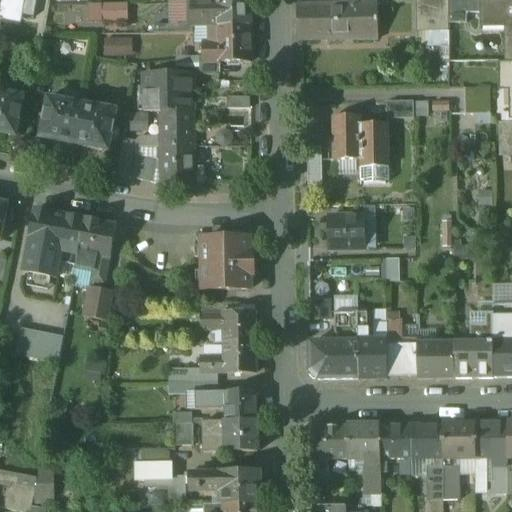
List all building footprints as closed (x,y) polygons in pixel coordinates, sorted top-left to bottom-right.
[(449,0),(416,0),(416,34),(449,34),(449,25),(449,1),(449,0)] [(481,1),(449,1),(449,25),(467,25),(467,15),(481,15),(481,1)] [(511,1),(481,1),(481,15),(481,23),(511,23),(511,64),(511,63),(511,1)] [(213,4),(191,4),(191,26),(178,26),(178,36),(193,35),(193,29),(219,29),(218,5),(216,5),(213,5),(213,4)] [(250,27),(250,4),(218,5),(219,29),(250,27)] [(377,5),(298,7),(299,43),(378,40),(377,5)] [(126,6),(102,6),(103,23),(127,23),(126,6)] [(219,29),(219,47),(204,47),(204,59),(204,64),(219,64),(250,63),(250,27),(219,29)] [(108,39),(107,57),(128,57),(128,40),(108,39)] [(58,45),(46,43),(44,55),(56,57),(58,45)] [(199,59),(177,59),(177,69),(199,69),(199,59)] [(219,64),(204,64),(204,59),(199,59),(199,69),(200,76),(219,77),(219,64)] [(511,63),(511,64),(503,64),(503,84),(511,84),(511,114),(502,114),(502,124),(511,124),(511,63)] [(194,76),(144,76),(143,82),(144,114),(161,114),(194,113),(195,113),(194,76)] [(491,90),(465,89),(465,115),(491,115),(491,90)] [(23,97),(0,93),(0,134),(16,137),(23,97)] [(250,98),(227,99),(227,110),(250,110),(250,98)] [(83,105),(49,99),(41,138),(75,145),(83,105)] [(417,117),(431,117),(432,102),(417,102),(417,117)] [(414,120),(414,104),(387,104),(387,121),(414,120)] [(117,112),(83,105),(75,145),(109,152),(117,112)] [(194,113),(161,114),(161,144),(162,150),(194,149),(194,113)] [(361,118),(333,119),(333,163),(361,162),(361,118)] [(389,170),(389,126),(361,127),(361,118),(361,162),(361,170),(389,170)] [(511,124),(502,124),(502,153),(511,153),(511,124)] [(227,133),(225,133),(223,133),(221,134),(220,135),(218,136),(218,138),(217,140),(218,142),(219,144),(220,145),(221,146),(223,147),(225,147),(228,146),(230,145),(231,143),(232,142),(232,140),(232,138),(231,136),(229,135),(227,133)] [(161,144),(143,140),(139,141),(137,145),(136,149),(162,150),(161,144)] [(194,149),(162,150),(162,187),(195,186),(195,149),(194,149)] [(322,149),(308,149),(309,187),(322,187),(322,149)] [(158,164),(134,158),(130,180),(153,185),(158,164)] [(389,183),(389,170),(361,170),(362,183),(365,183),(365,186),(386,186),(386,183),(389,183)] [(9,206),(0,204),(0,242),(3,243),(9,206)] [(86,221),(35,211),(23,274),(58,281),(61,264),(77,268),(79,256),(86,221)] [(365,219),(329,219),(329,252),(365,251),(365,246),(365,219)] [(376,219),(365,219),(365,246),(376,245),(376,219)] [(117,227),(86,221),(79,256),(96,259),(110,261),(111,261),(117,227)] [(250,256),(249,241),(203,242),(203,293),(250,292),(250,278),(254,278),(254,256),(250,256)] [(453,262),(453,251),(435,251),(435,263),(453,262)] [(96,259),(79,256),(77,268),(94,272),(96,259)] [(110,261),(96,259),(94,272),(92,282),(105,285),(110,261)] [(387,282),(403,282),(402,259),(386,260),(387,282)] [(431,318),(430,286),(416,286),(417,318),(431,318)] [(507,296),(500,296),(500,288),(494,288),(494,299),(494,307),(507,307),(507,296)] [(113,297),(90,292),(85,321),(108,325),(113,297)] [(494,299),(476,299),(477,318),(494,318),(494,307),(494,299)] [(328,303),(312,303),(312,302),(310,302),(310,304),(311,304),(311,318),(310,318),(310,320),(312,320),(312,319),(325,319),(325,321),(324,321),(324,322),(326,322),(329,322),(331,322),(330,321),(329,321),(325,321),(325,315),(330,315),(325,315),(325,303),(328,303),(328,304),(330,304),(330,302),(328,302),(328,303)] [(340,345),(311,346),(311,374),(319,382),(359,381),(359,345),(358,315),(358,305),(357,305),(358,315),(335,315),(336,335),(340,339),(340,345)] [(507,307),(494,307),(494,333),(495,334),(501,334),(509,334),(509,307),(507,307)] [(368,345),(367,315),(358,315),(359,345),(368,345)] [(225,317),(201,318),(202,333),(226,332),(225,317)] [(255,346),(254,317),(225,317),(226,332),(226,334),(226,346),(255,346)] [(433,334),(433,318),(431,318),(417,318),(417,334),(430,334),(433,334)] [(494,333),(494,318),(477,318),(476,318),(476,333),(478,333),(494,333)] [(388,345),(387,327),(374,327),(374,345),(388,345)] [(400,345),(400,327),(387,327),(388,345),(400,345)] [(63,339),(22,331),(17,356),(59,364),(63,339)] [(494,333),(478,333),(478,343),(481,348),(494,348),(494,345),(495,334),(494,333)] [(430,344),(430,334),(417,334),(417,343),(417,345),(417,350),(427,350),(430,344)] [(511,344),(508,345),(501,345),(494,345),(494,348),(494,380),(511,379),(511,344)] [(374,345),(369,345),(368,345),(359,345),(359,381),(388,381),(388,345),(374,345)] [(400,345),(388,345),(388,381),(418,381),(417,350),(417,345),(400,345)] [(255,346),(226,346),(226,356),(226,360),(226,375),(255,375),(255,346)] [(476,349),(455,349),(456,380),(494,380),(494,348),(481,348),(476,349)] [(427,350),(417,350),(418,381),(456,380),(455,349),(427,350)] [(226,375),(226,360),(202,360),(202,371),(203,376),(219,375),(226,375)] [(202,371),(170,371),(170,386),(219,386),(220,386),(219,375),(203,376),(202,371)] [(219,386),(189,386),(190,398),(203,397),(219,397),(219,386)] [(256,396),(226,397),(227,413),(227,426),(256,426),(256,396)] [(204,413),(203,397),(190,398),(190,414),(204,413)] [(219,397),(203,397),(204,413),(227,413),(226,397),(219,397)] [(70,406),(52,403),(50,417),(67,420),(70,406)] [(193,426),(176,426),(176,449),(194,448),(193,426)] [(227,426),(204,426),(204,455),(257,454),(256,426),(227,426)] [(444,461),(444,428),(412,429),(412,462),(436,461),(444,461)] [(476,428),(444,428),(444,461),(451,461),(476,461),(476,428)] [(508,428),(476,428),(476,461),(487,460),(501,460),(508,460),(508,428)] [(349,429),(319,430),(312,437),(313,463),(326,463),(349,463),(349,429)] [(380,429),(349,429),(349,463),(366,462),(380,462),(380,429)] [(412,429),(380,429),(380,462),(385,462),(412,462),(412,429)] [(170,451),(140,451),(140,466),(170,466),(170,451)] [(487,485),(487,460),(476,461),(476,485),(487,485)] [(501,460),(501,468),(490,468),(491,498),(509,498),(508,460),(501,460)] [(380,486),(380,462),(366,462),(366,468),(364,468),(364,496),(381,496),(380,486)] [(395,470),(385,470),(385,462),(380,462),(380,486),(396,485),(395,470)] [(327,482),(326,463),(313,463),(313,483),(327,482)] [(170,466),(140,467),(140,484),(171,484),(170,466)] [(437,469),(428,469),(429,503),(445,503),(444,469),(437,469)] [(460,503),(459,469),(451,469),(444,469),(445,503),(452,503),(460,503)] [(32,511),(39,480),(0,472),(0,510),(8,511),(32,511)] [(258,477),(224,477),(224,479),(224,494),(225,507),(258,506),(258,477)] [(224,479),(193,479),(193,494),(224,494),(224,479)] [(452,511),(452,503),(445,503),(444,511),(452,511)]
